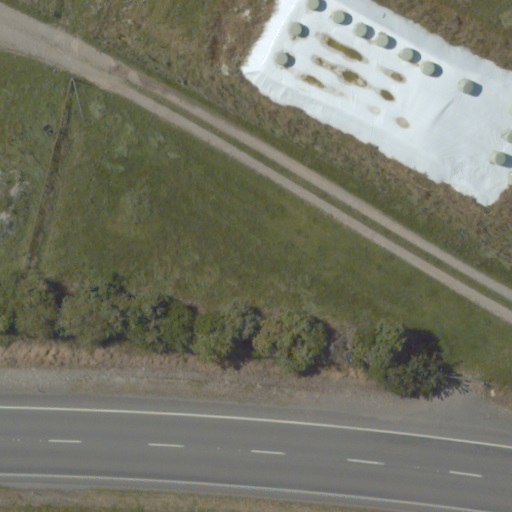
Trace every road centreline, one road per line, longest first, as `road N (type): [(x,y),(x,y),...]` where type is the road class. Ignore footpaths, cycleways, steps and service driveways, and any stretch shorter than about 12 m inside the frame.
road 1 (track): [(511,302),(0,17)]
road 2 (primary): [(511,487),(312,460),(0,446)]
